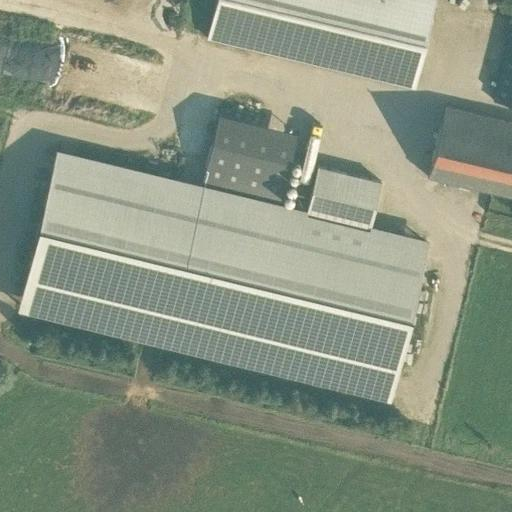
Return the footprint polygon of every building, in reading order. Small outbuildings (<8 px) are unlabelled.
[(433,1),(430,0),(216,0),(208,33),(414,82),(433,1)] [(511,104),(511,23),(492,99),(511,104)] [(511,121),(444,104),(428,174),(511,195),(511,121)] [(280,198),(296,132),(218,113),(202,179),(280,198)] [(317,165),(305,213),(55,152),(18,305),(389,395),(427,242),(369,228),(380,181),(317,165)]
